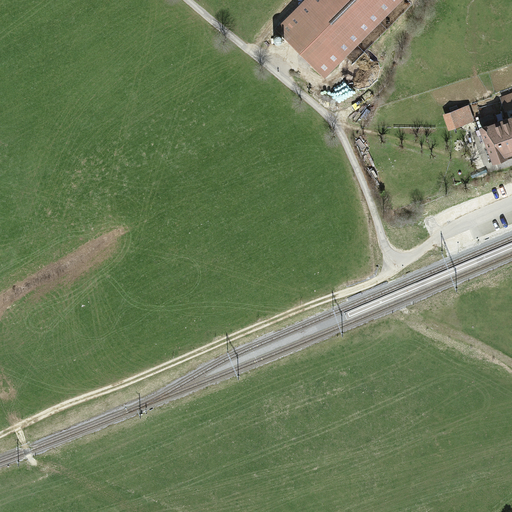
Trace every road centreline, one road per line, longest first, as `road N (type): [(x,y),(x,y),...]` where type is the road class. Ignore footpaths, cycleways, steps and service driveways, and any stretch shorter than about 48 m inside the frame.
road 1 (track): [(0,434),(380,278),(396,257)]
road 2 (unclassified): [(188,0),(337,126)]
road 3 (residential): [(337,126),(383,244),(396,257)]
road 4 (residential): [(511,198),(396,257)]
